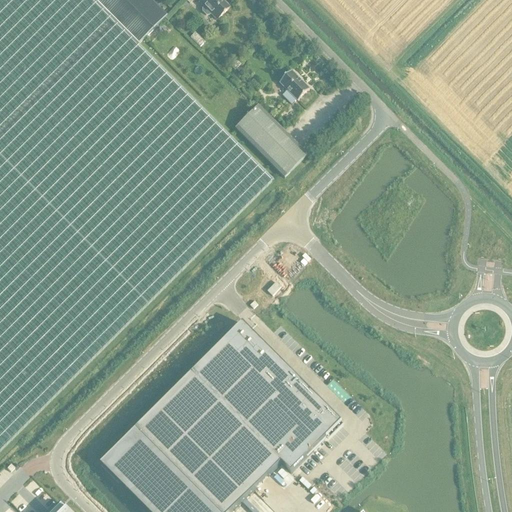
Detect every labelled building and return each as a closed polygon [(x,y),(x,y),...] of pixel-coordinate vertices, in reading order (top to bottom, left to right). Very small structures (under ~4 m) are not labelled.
[(0,0),(0,452),(117,336),(272,182),(138,47),(166,18),(148,0),(0,0)] [(202,10),(202,13),(206,17),(209,17),(211,14),(217,21),(229,10),(227,8),(227,6),(224,4),(223,4),(219,0),(201,0),(199,3),(204,8),(202,10)] [(281,84),(280,85),(287,92),(282,96),(292,106),(296,101),(298,103),(298,102),(310,91),(295,76),(291,73),(290,74),(289,73),(284,77),(286,79),(281,84)] [(257,107),(234,130),(284,179),(307,157),(257,107)] [(136,432),(101,467),(145,511),(234,511),(281,465),(291,475),(342,425),(330,413),(328,414),(324,410),(326,409),(243,325),(136,432)]
